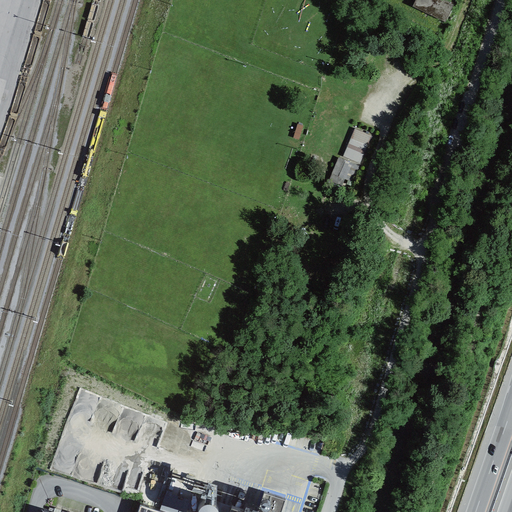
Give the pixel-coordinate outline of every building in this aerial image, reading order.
[(453,4),(443,0),(415,0),(412,6),(445,21),(453,4)] [(297,124),(293,138),(297,139),(302,125),(297,124)] [(372,135),(355,129),(342,158),(359,165),(372,135)] [(359,165),(342,158),(339,157),(326,186),(338,192),(344,178),(352,182),(359,165)] [(278,511),(285,488),(260,481),(259,487),(244,483),(240,499),(248,502),(246,511),(250,511),(278,511)]
